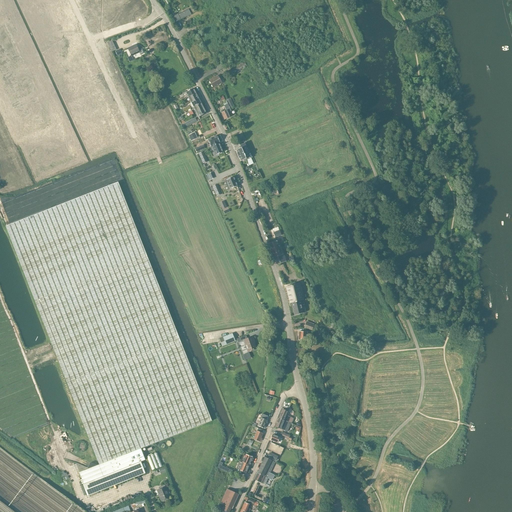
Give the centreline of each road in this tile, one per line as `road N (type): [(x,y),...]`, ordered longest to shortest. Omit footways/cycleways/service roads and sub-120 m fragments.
road 1 (unclassified): [(158,11),(245,187),(283,300),(300,391)]
road 2 (unclassified): [(234,511),(284,396),(300,391)]
road 3 (unclassified): [(89,40),(135,138),(154,154)]
